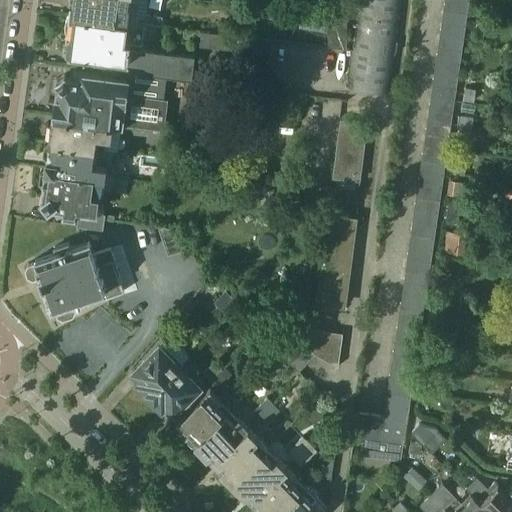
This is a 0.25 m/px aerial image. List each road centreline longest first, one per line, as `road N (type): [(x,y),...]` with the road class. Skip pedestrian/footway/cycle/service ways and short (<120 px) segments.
road 1 (residential): [(0,200),(28,0)]
road 2 (residential): [(151,511),(43,405)]
